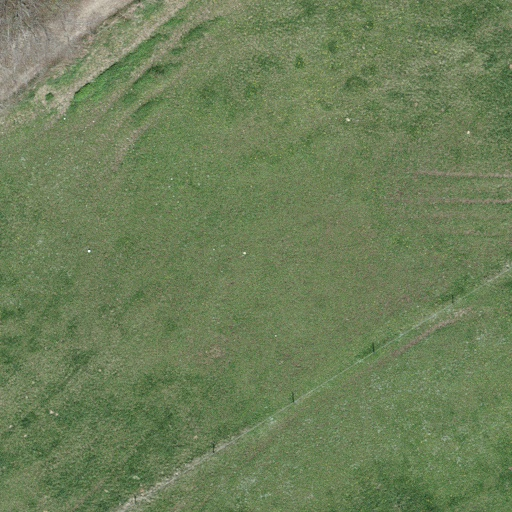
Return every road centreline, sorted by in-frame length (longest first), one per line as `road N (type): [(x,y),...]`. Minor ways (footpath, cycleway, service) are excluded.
road 1 (track): [(0,85),(126,0)]
road 2 (track): [(114,0),(0,47)]
